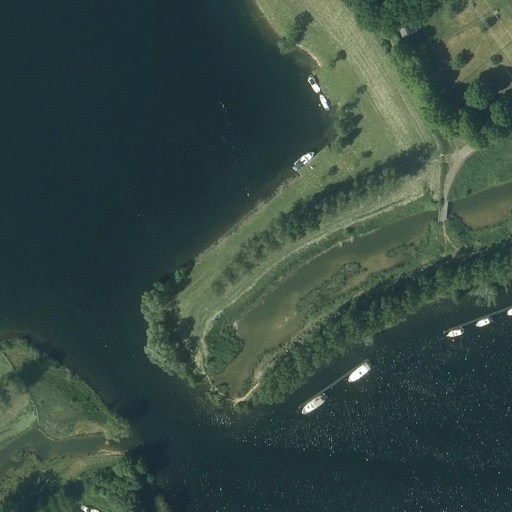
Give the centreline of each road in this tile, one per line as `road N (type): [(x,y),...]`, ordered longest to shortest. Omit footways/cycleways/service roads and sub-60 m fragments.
road 1 (track): [(366,0),(464,152)]
road 2 (residential): [(442,227),(448,175),(464,152),(511,127)]
